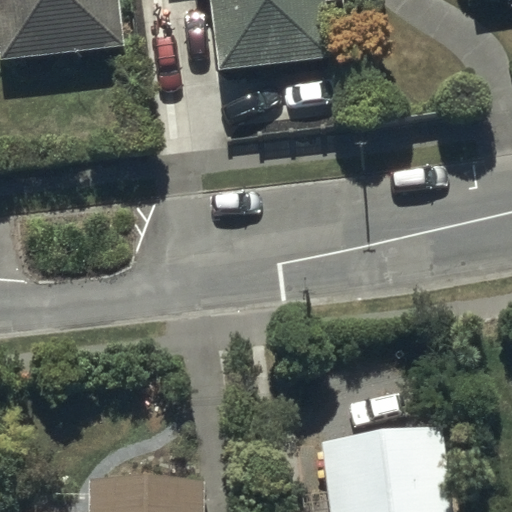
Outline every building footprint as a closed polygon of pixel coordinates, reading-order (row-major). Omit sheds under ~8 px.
[(122,0),(0,0),(0,36),(5,79),(130,66),(122,0)] [(328,0),(212,0),(222,86),(337,73),(328,0)] [(511,0),(474,0),(477,12),(511,6),(511,0)] [(324,459),(329,511),(450,511),(443,446),(324,459)] [(200,511),(200,496),(90,496),(89,511),(200,511)]
